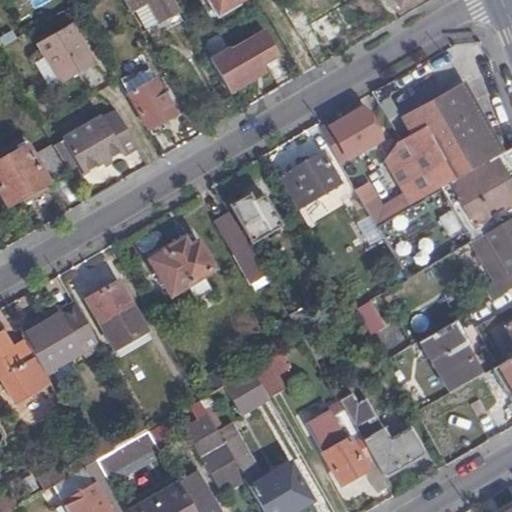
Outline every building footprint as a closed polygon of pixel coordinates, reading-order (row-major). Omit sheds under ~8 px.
[(121,0),(130,15),(146,4),(158,23),(174,14),(166,0),(121,0)] [(210,0),(220,16),(246,0),(210,0)] [(290,0),(281,5),(312,60),(324,52),(293,0),(290,0)] [(158,23),(146,4),(130,15),(141,33),(158,23)] [(91,63),(69,26),(36,44),(43,57),(58,83),(91,63)] [(236,81),(219,52),(208,58),(213,67),(224,87),(236,81)] [(58,83),(43,57),(32,64),(47,89),(58,83)] [(174,115),(153,79),(128,94),(152,135),(164,128),(161,123),(174,115)] [(401,118),(412,137),(427,128),(461,110),(490,163),(492,161),(507,153),(466,81),(401,118)] [(427,128),(458,180),(490,163),(461,110),(427,128)] [(330,123),(320,130),(341,166),(381,141),(364,111),(334,128),(330,123)] [(126,156),(137,149),(115,113),(102,120),(100,118),(63,140),(79,166),(83,174),(99,165),(119,153),(126,156)] [(452,184),(458,180),(427,128),(412,137),(399,144),(387,163),(406,196),(383,209),(371,216),(377,228),(395,218),(442,190),(452,184)] [(79,166),(63,140),(52,146),(68,172),(79,166)] [(54,154),(49,145),(32,155),(26,145),(0,159),(0,200),(5,209),(66,174),(54,154)] [(511,149),(507,153),(492,161),(511,198),(511,149)] [(102,170),(126,156),(119,153),(99,165),(102,170)] [(322,154),(280,180),(297,210),(315,198),(340,184),(322,154)] [(511,198),(492,161),(490,163),(458,180),(452,184),(457,193),(475,225),(481,237),(511,219),(511,198)] [(260,187),(248,195),(254,204),(266,198),(260,187)] [(359,197),(371,216),(383,209),(372,190),(359,197)] [(395,218),(377,228),(411,279),(472,242),(442,190),(395,218)] [(254,204),(248,195),(230,205),(252,244),(282,225),(266,198),(254,204)] [(315,198),(297,210),(302,218),(320,205),(315,198)] [(266,276),(228,211),(214,220),(250,283),(266,276)] [(511,219),(481,237),(473,241),(472,242),(495,282),(487,287),(493,298),(502,292),(511,286),(511,219)] [(191,234),(182,239),(187,248),(196,244),(191,234)] [(187,248),(182,239),(149,261),(169,294),(211,269),(196,244),(187,248)] [(114,347),(144,330),(118,282),(87,300),(114,347)] [(381,324),(368,303),(355,310),(369,332),(381,324)] [(315,334),(319,331),(305,305),(289,314),(304,341),(315,334)] [(46,327),(25,339),(45,373),(82,351),(61,315),(46,323),(46,327)] [(421,340),(450,393),(481,375),(452,322),(421,340)] [(45,373),(25,339),(12,347),(3,333),(0,334),(0,379),(2,378),(13,396),(47,376),(45,373)] [(327,355),(315,334),(304,341),(309,349),(317,363),(327,355)] [(252,370),(268,397),(284,387),(278,376),(286,370),(278,355),(252,370)] [(511,355),(495,366),(511,395),(511,355)] [(252,370),(225,386),(242,417),(271,401),(268,397),(252,370)] [(47,376),(13,396),(16,402),(51,383),(47,376)] [(337,398),(329,385),(320,391),(328,404),(337,398)] [(339,400),(343,409),(384,478),(398,469),(399,465),(411,458),(414,461),(424,454),(426,450),(412,427),(392,438),(384,426),(378,429),(369,417),(376,412),(367,397),(360,401),(354,392),(339,400)] [(379,491),(388,486),(384,478),(343,409),(334,414),(330,408),(307,422),(342,483),(366,470),(379,491)] [(378,429),(384,426),(376,412),(369,417),(378,429)] [(227,445),(209,415),(186,428),(222,489),(245,477),(227,445)] [(109,435),(88,447),(92,453),(97,461),(117,449),(122,447),(149,430),(141,419),(110,438),(109,435)] [(97,461),(108,480),(160,450),(149,430),(122,447),(117,449),(97,461)] [(227,445),(245,477),(248,482),(263,474),(241,437),(227,445)] [(39,479),(47,491),(91,465),(97,461),(92,453),(78,462),(75,457),(39,479)] [(97,461),(91,465),(100,481),(95,485),(96,488),(108,481),(108,480),(97,461)] [(252,489),(265,511),(291,511),(314,498),(294,463),(252,489)] [(23,480),(31,493),(41,488),(33,474),(23,480)] [(200,477),(182,487),(191,502),(209,491),(200,477)] [(110,511),(126,511),(108,481),(96,488),(110,511)] [(196,511),(191,502),(182,487),(180,484),(132,511),(196,511)] [(67,511),(110,511),(96,488),(95,485),(63,505),(67,511)] [(196,511),(220,511),(209,491),(191,502),(196,511)] [(0,511),(10,511),(19,507),(15,496),(0,504),(0,511)]
